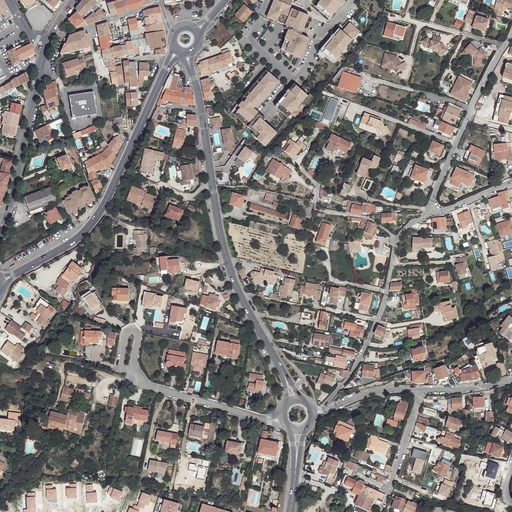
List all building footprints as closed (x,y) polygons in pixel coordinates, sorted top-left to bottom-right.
[(39,0),(19,0),(20,1),(21,0),(22,1),(21,2),(23,6),(24,6),(26,8),(36,2),(40,0),(39,0)] [(44,0),(44,1),(53,8),(59,0),(44,0)] [(81,0),(82,0),(75,9),(77,11),(84,21),(88,25),(106,18),(97,4),(96,2),(94,0),(81,0)] [(124,0),(119,0),(108,3),(112,15),(127,11),(124,2),(124,0)] [(130,0),(124,2),(127,11),(142,6),(141,0),(130,0)] [(289,30),(281,50),(301,58),(309,39),(301,35),(309,16),(290,8),(293,0),(322,0),(318,5),(331,16),(344,0),(277,0),(278,1),(275,0),(274,0),(267,18),(286,25),(285,28),(289,30)] [(494,11),(493,11),(502,14),(503,11),(504,7),(505,7),(511,9),(511,0),(496,0),(495,5),(494,11)] [(236,16),(234,18),(241,24),(243,22),(252,12),(244,5),(235,15),(236,16)] [(331,16),(318,5),(316,7),(329,18),(331,16)] [(149,9),(146,10),(147,16),(150,15),(160,13),(159,7),(149,9)] [(77,11),(68,19),(70,21),(67,24),(68,25),(63,29),(65,31),(69,27),(70,28),(74,26),(76,28),(84,21),(77,11)] [(160,13),(150,15),(151,16),(144,18),(146,26),(162,23),(160,13)] [(467,14),(464,21),(472,24),(475,17),(467,14)] [(488,19),(476,16),(472,28),(484,32),(488,19)] [(136,18),(127,20),(131,37),(131,41),(147,39),(150,52),(154,51),(155,55),(163,53),(165,52),(165,50),(163,49),(166,47),(167,46),(164,31),(139,35),(136,21),(136,18)] [(322,49),(319,51),(332,63),(360,31),(355,28),(359,24),(353,18),(351,20),(349,19),(343,26),(340,23),(320,47),(322,49)] [(457,19),(454,26),(461,28),(463,22),(457,19)] [(141,20),(136,21),(139,35),(164,31),(162,23),(146,26),(142,27),(141,20)] [(115,27),(113,21),(108,22),(110,35),(112,47),(113,48),(114,58),(122,56),(120,44),(116,26),(115,27)] [(108,22),(97,25),(99,37),(110,35),(108,22)] [(387,23),(384,36),(399,40),(399,37),(403,38),(406,28),(387,23)] [(90,47),(88,34),(85,34),(85,32),(83,30),(74,34),(73,36),(67,38),(67,39),(66,42),(65,44),(64,43),(60,53),(62,55),(82,49),(90,47)] [(112,47),(110,35),(99,37),(101,46),(98,47),(99,51),(101,50),(113,48),(112,47)] [(429,41),(428,38),(422,42),(425,47),(434,49),(434,50),(438,51),(440,55),(447,51),(443,44),(440,43),(441,38),(433,36),(432,41),(429,41)] [(131,41),(131,37),(128,38),(128,41),(125,42),(125,43),(128,55),(134,54),(132,48),(131,41)] [(147,39),(131,41),(132,48),(139,47),(140,53),(150,52),(147,39)] [(125,43),(120,44),(122,56),(128,55),(125,43)] [(7,52),(13,67),(21,63),(20,61),(35,53),(30,44),(21,48),(20,45),(15,47),(17,51),(15,51),(14,48),(7,52)] [(474,58),(474,62),(482,62),(482,59),(486,59),(486,54),(480,48),(477,51),(470,45),(461,54),(466,58),(470,54),(474,58)] [(506,68),(502,78),(511,81),(511,47),(509,55),(511,55),(511,62),(511,63),(511,65),(507,63),(507,64),(506,64),(505,67),(506,68)] [(114,58),(113,48),(101,50),(102,58),(102,60),(109,58),(114,58)] [(221,51),(223,55),(226,65),(227,65),(233,62),(230,52),(229,52),(228,49),(221,51)] [(385,53),(382,67),(388,69),(389,71),(394,69),(396,73),(407,66),(405,62),(401,64),(397,56),(385,53)] [(217,57),(222,68),(228,66),(227,65),(226,65),(223,55),(217,57)] [(211,59),(216,70),(222,68),(217,57),(211,59)] [(77,59),(62,64),(66,76),(76,73),(74,70),(74,69),(80,67),(80,68),(85,67),(83,58),(78,60),(77,59)] [(206,60),(210,72),(216,70),(211,59),(206,60)] [(198,66),(201,76),(210,72),(206,60),(199,63),(200,65),(198,66)] [(148,62),(139,62),(139,76),(143,76),(148,76),(148,62)] [(118,85),(116,71),(116,67),(116,66),(115,66),(109,67),(112,84),(116,84),(116,86),(118,85)] [(124,84),(122,71),(122,66),(116,67),(116,71),(118,85),(124,84)] [(344,66),(332,81),(335,82),(343,72),(347,67),(344,66)] [(266,70),(230,112),(254,132),(252,135),(266,147),(277,134),(263,122),(265,119),(254,109),(256,106),(257,107),(280,82),(266,70)] [(16,78),(0,88),(0,93),(29,81),(25,72),(16,78)] [(343,72),(338,87),(341,88),(344,89),(356,93),(361,78),(343,72)] [(174,76),(170,74),(163,88),(175,91),(178,82),(178,79),(174,78),(174,76)] [(453,89),(450,94),(465,102),(469,93),(468,93),(473,83),(459,76),(456,82),(461,85),(458,91),(453,89)] [(41,106),(41,107),(42,113),(58,104),(56,95),(58,94),(55,81),(45,84),(46,90),(42,91),(46,105),(41,106)] [(183,83),(178,82),(175,91),(172,102),(179,103),(182,86),(183,86),(182,86),(183,83)] [(456,82),(453,89),(458,91),(461,85),(456,82)] [(294,85),(275,106),(288,118),(307,95),(294,85)] [(175,91),(163,88),(158,100),(163,100),(169,102),(172,102),(175,91)] [(205,99),(206,101),(212,100),(212,99),(213,98),(212,96),(211,92),(210,88),(203,89),(205,99)] [(125,91),(126,107),(137,106),(137,92),(138,92),(138,90),(137,90),(130,91),(125,91)] [(93,92),(69,96),(72,118),(97,114),(93,92)] [(191,94),(184,93),(184,104),(195,106),(193,95),(191,94)] [(509,126),(511,113),(511,98),(500,95),(493,121),(509,126)] [(330,103),(324,119),(330,121),(329,123),(334,125),(341,108),(337,106),(334,105),(335,103),(338,104),(339,101),(331,98),(329,102),(330,103)] [(11,107),(10,112),(20,115),(21,105),(12,103),(11,107)] [(445,108),(441,118),(455,123),(461,108),(449,104),(447,108),(445,108)] [(158,106),(152,118),(159,121),(163,122),(166,115),(164,114),(164,113),(163,113),(165,109),(158,106)] [(4,124),(2,133),(15,136),(20,115),(10,112),(6,112),(4,111),(4,114),(3,117),(1,124),(4,124)] [(364,113),(361,123),(372,127),(373,125),(377,126),(378,130),(377,129),(380,137),(389,133),(386,126),(384,127),(382,123),(381,122),(376,120),(377,118),(364,113)] [(196,115),(188,115),(188,121),(188,125),(197,127),(196,115)] [(410,119),(409,123),(424,129),(426,125),(410,119)] [(437,120),(434,128),(438,130),(450,135),(453,127),(442,122),(437,120)] [(317,121),(315,127),(324,131),(327,125),(317,121)] [(46,125),(35,130),(39,139),(50,134),(50,135),(51,134),(53,134),(49,124),(46,125)] [(228,150),(233,154),(240,145),(241,144),(238,142),(236,145),(234,143),(231,128),(222,130),(224,146),(232,144),(228,150)] [(186,131),(176,129),(173,145),(182,147),(186,131)] [(50,134),(39,139),(41,145),(48,141),(50,145),(55,143),(51,134),(50,135),(50,134)] [(330,141),(326,150),(333,153),(335,150),(336,151),(337,151),(339,150),(346,154),(351,144),(333,135),(330,141)] [(112,141),(108,146),(114,155),(117,150),(117,147),(119,146),(115,139),(112,141)] [(290,139),(283,150),(292,156),(294,153),(297,155),(301,148),(304,149),(306,146),(299,141),(296,144),(290,139)] [(433,141),(428,152),(430,152),(435,155),(439,157),(444,146),(433,141)] [(73,158),(76,166),(80,165),(72,143),(66,144),(67,150),(70,149),(73,158)] [(102,147),(111,163),(115,156),(114,155),(108,146),(107,144),(102,147)] [(495,162),(495,165),(500,165),(500,160),(511,159),(511,149),(507,150),(507,147),(507,144),(494,145),(495,160),(494,161),(494,162),(495,162)] [(240,154),(238,158),(245,163),(249,158),(254,161),(259,154),(255,150),(252,153),(245,147),(245,148),(240,145),(233,154),(236,157),(239,153),(240,154)] [(478,166),(485,152),(471,146),(469,150),(472,151),(468,161),(478,166)] [(102,147),(96,151),(98,155),(105,166),(111,163),(102,147)] [(145,149),(141,171),(148,172),(151,159),(151,158),(163,160),(164,153),(145,149)] [(98,155),(96,151),(93,152),(95,157),(92,159),(92,160),(89,162),(91,166),(95,171),(100,169),(105,166),(98,155)] [(397,154),(394,162),(400,164),(402,159),(409,162),(410,159),(397,154)] [(66,155),(57,159),(62,171),(71,167),(66,155)] [(358,170),(357,174),(362,177),(367,166),(369,167),(375,170),(380,158),(374,156),(372,159),(371,162),(363,158),(361,164),(358,163),(356,169),(358,170)] [(86,158),(82,159),(84,163),(90,181),(96,178),(98,177),(97,175),(95,174),(94,174),(93,172),(95,171),(91,166),(89,162),(88,162),(86,158)] [(0,170),(10,172),(12,160),(3,159),(2,162),(0,170)] [(273,159),(266,171),(280,179),(282,175),(287,179),(292,171),(273,159)] [(191,164),(181,166),(183,181),(181,181),(182,185),(183,185),(183,189),(189,188),(189,184),(191,184),(191,180),(194,179),(191,164)] [(416,165),(411,178),(415,179),(414,183),(418,185),(419,181),(424,183),(426,178),(429,179),(432,172),(429,171),(429,170),(416,165)] [(470,187),(475,176),(456,167),(451,179),(453,179),(450,184),(458,188),(460,184),(460,183),(470,187)] [(310,169),(307,172),(312,178),(315,174),(310,169)] [(10,172),(0,170),(0,172),(0,205),(2,206),(5,192),(6,192),(9,175),(10,172)] [(96,179),(90,182),(96,194),(99,192),(97,189),(101,187),(96,179)] [(344,183),(339,195),(346,197),(350,186),(344,183)] [(66,199),(62,201),(68,214),(72,213),(77,210),(76,208),(79,207),(83,204),(86,203),(91,201),(94,199),(88,186),(85,188),(80,190),(79,189),(80,189),(79,187),(76,189),(77,191),(77,190),(77,192),(72,194),(69,196),(70,197),(68,198),(68,196),(65,198),(66,199)] [(132,186),(128,198),(138,201),(142,203),(142,206),(152,210),(157,197),(144,193),(145,191),(132,186)] [(51,187),(23,197),(31,215),(36,213),(35,210),(56,202),(51,187)] [(332,197),(333,194),(321,189),(320,196),(327,197),(327,196),(332,197)] [(488,200),(491,210),(501,206),(502,209),(508,207),(506,199),(509,198),(509,197),(511,196),(511,189),(497,194),(498,197),(488,200)] [(233,193),(231,199),(229,205),(241,208),(245,196),(233,193)] [(266,193),(265,199),(274,202),(275,202),(276,195),(266,193)] [(488,211),(485,202),(479,204),(479,210),(476,208),(474,210),(476,217),(479,217),(479,214),(488,211)] [(371,211),(372,205),(363,203),(362,206),(352,204),(352,205),(348,204),(346,212),(360,215),(361,212),(370,214),(371,211)] [(201,209),(190,204),(188,209),(197,213),(197,212),(199,214),(199,215),(202,216),(202,209),(201,209)] [(251,204),(250,208),(287,219),(288,215),(251,204)] [(183,211),(170,205),(166,216),(171,218),(172,217),(179,220),(183,211)] [(55,208),(47,213),(49,216),(46,218),(50,224),(61,218),(55,208)] [(469,211),(458,216),(461,225),(467,222),(468,225),(473,223),(469,211)] [(395,221),(395,213),(391,214),(382,214),(382,222),(395,221)] [(293,214),(291,220),(299,223),(301,217),(293,214)] [(372,229),(375,224),(364,219),(351,217),(351,220),(361,222),(361,224),(359,227),(365,230),(364,232),(362,236),(367,239),(372,240),(373,236),(374,236),(376,230),(372,229)] [(446,233),(445,218),(432,219),(433,233),(446,233)] [(291,220),(290,226),(298,229),(299,223),(291,220)] [(511,224),(511,220),(497,224),(500,236),(511,233),(511,224)] [(331,226),(323,223),(316,243),(324,245),(329,231),(332,232),(335,225),(331,224),(331,226)] [(143,231),(134,230),(134,235),(137,235),(137,240),(136,248),(133,248),(133,255),(142,255),(142,248),(146,248),(146,235),(143,235),(143,231)] [(432,239),(413,238),(412,249),(420,250),(421,247),(431,248),(432,239)] [(488,258),(491,270),(498,268),(496,263),(502,261),(496,240),(486,242),(488,248),(490,248),(491,247),(494,256),(492,256),(488,258)] [(160,257),(160,262),(161,271),(168,270),(180,269),(179,259),(167,260),(167,256),(160,257)] [(458,264),(455,265),(458,275),(467,273),(465,268),(468,267),(465,257),(457,259),(458,264)] [(73,262),(56,283),(65,290),(73,280),(75,282),(80,275),(78,274),(82,268),(73,262)] [(92,268),(82,283),(85,284),(97,266),(94,264),(91,268),(92,268)] [(251,274),(256,283),(261,280),(266,281),(272,283),(272,280),(277,282),(278,276),(274,274),(275,272),(265,270),(264,273),(260,272),(260,273),(255,271),(251,274)] [(448,271),(437,272),(438,282),(440,282),(441,285),(447,284),(446,282),(449,281),(448,271)] [(294,284),(295,280),(285,278),(284,282),(285,282),(284,286),(284,285),(282,293),(282,296),(287,297),(287,296),(291,296),(293,284),(294,284)] [(82,282),(71,298),(73,300),(85,284),(82,283),(82,282)] [(306,282),(305,286),(304,294),(315,296),(314,299),(319,300),(321,291),(317,290),(318,284),(306,282)] [(391,283),(390,291),(402,290),(401,282),(391,283)] [(347,288),(339,287),(339,288),(331,287),(329,295),(331,295),(329,304),(336,305),(338,294),(346,296),(347,288)] [(129,289),(112,288),(112,295),(114,295),(117,295),(117,301),(129,301),(129,289)] [(229,294),(227,289),(222,293),(221,296),(223,297),(226,295),(228,299),(231,297),(229,294)] [(402,295),(404,310),(410,309),(410,308),(414,307),(415,306),(415,304),(419,303),(417,289),(411,289),(411,294),(402,295)] [(91,290),(83,295),(86,300),(95,313),(102,309),(99,305),(103,302),(96,291),(93,293),(91,290)] [(355,302),(354,308),(367,311),(368,305),(369,305),(372,294),(362,292),(359,303),(355,302)] [(219,296),(210,293),(210,295),(208,294),(207,295),(204,294),(201,303),(206,305),(206,306),(216,309),(217,305),(219,300),(219,299),(218,299),(219,296)] [(41,299),(33,310),(36,312),(41,305),(47,309),(50,305),(41,299)] [(446,310),(448,320),(452,319),(458,318),(455,307),(452,308),(450,301),(439,303),(441,311),(442,311),(446,310)] [(33,313),(30,317),(44,328),(47,324),(45,322),(48,319),(52,313),(54,314),(57,310),(50,305),(47,309),(41,305),(36,312),(39,314),(37,316),(33,313)] [(187,308),(172,306),(169,322),(174,322),(175,321),(177,321),(180,322),(181,322),(182,321),(184,320),(185,313),(186,314),(187,308)] [(442,311),(445,322),(453,321),(452,319),(448,320),(446,310),(442,311)] [(320,321),(319,324),(318,328),(327,330),(328,322),(326,321),(327,318),(326,317),(327,312),(321,311),(319,321),(320,321)] [(501,330),(500,333),(508,340),(511,335),(511,317),(511,318),(509,316),(503,323),(505,325),(503,328),(501,330)] [(12,320),(5,329),(13,335),(13,334),(22,340),(26,335),(20,331),(22,328),(12,320)] [(26,322),(22,328),(28,332),(32,327),(26,322)] [(365,338),(367,328),(359,326),(359,324),(348,322),(346,329),(356,331),(355,336),(365,338)] [(422,323),(408,325),(409,329),(406,329),(408,341),(418,339),(417,328),(423,327),(422,323)] [(378,325),(374,334),(375,335),(380,337),(381,337),(385,328),(378,325)] [(85,327),(85,331),(84,341),(89,342),(89,343),(90,343),(101,343),(101,340),(103,340),(103,335),(101,335),(101,331),(91,331),(91,327),(85,327)] [(85,331),(81,331),(81,342),(81,343),(82,344),(82,345),(90,345),(90,343),(89,343),(89,342),(84,341),(85,331)] [(109,332),(104,331),(104,340),(108,340),(108,342),(110,342),(110,344),(114,345),(116,333),(109,332)] [(315,334),(313,344),(328,347),(329,336),(315,334)] [(32,342),(28,349),(33,352),(41,341),(37,339),(34,344),(32,342)] [(8,341),(2,349),(10,355),(11,353),(13,355),(12,356),(11,358),(18,363),(23,355),(20,352),(23,348),(17,343),(15,347),(8,341)] [(230,343),(217,341),(216,347),(215,352),(237,357),(239,345),(230,343)] [(475,363),(479,371),(484,369),(482,363),(486,362),(492,360),(497,359),(491,343),(476,348),(479,355),(480,358),(475,359),(473,360),(475,363)] [(414,361),(414,362),(423,359),(422,356),(426,355),(424,347),(412,350),(414,361)] [(332,348),(331,353),(354,357),(356,358),(357,357),(354,356),(355,352),(332,348)] [(186,353),(169,349),(166,363),(166,364),(167,365),(168,366),(169,367),(170,367),(171,366),(172,366),(172,364),(183,366),(186,353)] [(208,355),(193,352),(191,364),(194,365),(193,370),(201,372),(202,367),(206,367),(208,355)] [(334,363),(334,366),(345,368),(347,358),(336,355),(335,358),(330,357),(329,362),(334,363)] [(502,362),(497,364),(501,375),(507,373),(502,362)] [(460,374),(461,381),(465,380),(465,381),(471,380),(471,381),(478,379),(477,377),(481,377),(479,371),(475,363),(470,366),(469,364),(460,370),(458,367),(453,370),(457,376),(460,374)] [(362,377),(361,386),(380,380),(379,369),(376,369),(374,369),(375,366),(364,365),(363,376),(373,377),(374,374),(376,374),(375,378),(373,379),(362,377)] [(445,365),(434,369),(438,380),(448,376),(445,365)] [(346,379),(350,371),(347,370),(336,368),(336,370),(341,371),(340,375),(346,379)] [(412,371),(413,383),(425,383),(425,371),(412,371)] [(263,375),(250,373),(249,378),(257,380),(256,384),(250,382),(248,390),(259,392),(259,389),(263,390),(265,381),(262,380),(263,375)] [(326,375),(321,373),(317,382),(322,384),(323,382),(332,386),(336,376),(327,373),(326,375)] [(350,381),(347,384),(351,387),(352,385),(353,388),(355,388),(353,383),(356,379),(353,376),(350,381)] [(64,387),(60,400),(68,402),(69,396),(72,397),(73,389),(64,387)] [(121,396),(110,394),(108,406),(118,408),(121,396)] [(473,397),(474,408),(484,407),(484,397),(480,397),(473,397)] [(452,404),(452,409),(462,408),(462,398),(456,398),(455,398),(455,399),(452,399),(452,404)] [(388,419),(386,424),(396,427),(398,422),(399,418),(403,420),(409,402),(400,400),(399,404),(398,403),(394,417),(392,416),(391,416),(390,417),(389,419),(388,419)] [(148,411),(128,407),(125,423),(132,424),(145,427),(146,421),(148,411)] [(86,413),(69,410),(68,416),(64,429),(80,434),(86,413)] [(68,416),(51,412),(47,424),(64,429),(68,416)] [(486,413),(485,421),(494,422),(493,412),(486,413)] [(383,427),(385,416),(376,414),(374,425),(383,427)] [(449,417),(446,427),(459,431),(462,420),(449,417)] [(337,436),(336,436),(347,441),(354,427),(339,421),(334,431),(335,431),(334,434),(337,436)] [(213,442),(216,424),(211,423),(211,424),(205,423),(204,427),(190,424),(188,435),(208,439),(207,441),(213,442)] [(427,426),(417,423),(415,426),(418,427),(422,428),(421,430),(425,431),(427,426)] [(496,427),(491,435),(499,439),(501,439),(501,438),(509,442),(511,436),(511,432),(501,427),(500,429),(496,427)] [(268,432),(263,430),(258,453),(259,453),(274,457),(276,457),(279,445),(280,445),(281,442),(279,442),(279,443),(266,440),(268,432)] [(178,434),(158,431),(156,439),(160,440),(160,441),(171,443),(171,445),(176,446),(178,434)] [(437,439),(437,441),(458,448),(461,440),(454,438),(455,434),(444,431),(442,431),(440,438),(438,438),(437,439)] [(369,437),(365,447),(385,454),(388,443),(377,440),(378,436),(371,434),(370,438),(369,437)] [(244,445),(227,441),(225,452),(239,455),(240,453),(243,454),(244,450),(243,449),(244,445)] [(499,457),(503,447),(494,443),(488,442),(485,452),(499,457)] [(427,452),(414,448),(411,457),(416,458),(412,472),(420,474),(427,452)] [(369,454),(357,450),(354,458),(367,462),(369,454)] [(322,467),(321,466),(318,472),(328,476),(332,478),(339,462),(329,458),(327,462),(325,468),(322,467)] [(158,462),(150,460),(148,470),(156,472),(156,471),(166,472),(167,464),(160,462),(160,463),(158,463),(158,462)] [(354,463),(349,461),(348,460),(345,466),(351,469),(354,463)] [(435,466),(433,470),(448,479),(453,469),(449,467),(452,463),(446,460),(442,462),(441,462),(441,463),(439,462),(437,467),(435,466)] [(384,477),(376,474),(376,475),(378,476),(376,480),(382,483),(384,477)] [(340,486),(343,487),(345,484),(353,488),(351,491),(359,495),(355,505),(364,509),(363,511),(367,511),(368,510),(369,510),(372,502),(375,503),(376,500),(377,500),(378,497),(382,499),(384,496),(385,496),(386,495),(364,485),(365,483),(360,480),(358,483),(348,478),(349,476),(345,475),(340,486)] [(332,478),(328,476),(326,482),(332,485),(334,479),(332,478)] [(443,484),(442,484),(438,493),(447,497),(451,487),(453,482),(447,480),(445,479),(443,484)] [(412,503),(396,496),(391,507),(399,510),(403,511),(414,511),(418,504),(412,502),(412,503)] [(175,511),(176,510),(178,503),(157,497),(152,511),(175,511)]
